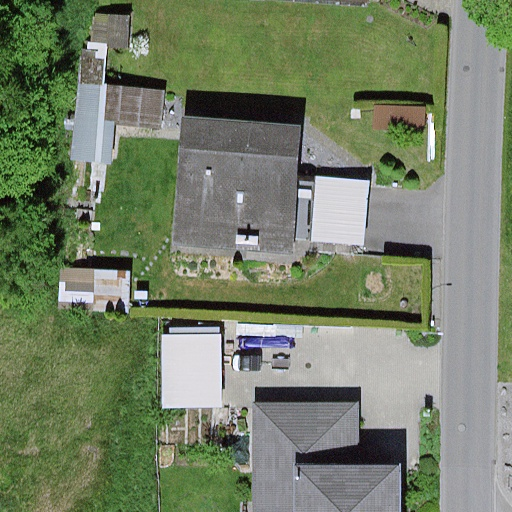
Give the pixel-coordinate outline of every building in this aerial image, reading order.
[(128,18),(92,14),(89,45),(126,48),(128,18)] [(107,51),(82,49),(70,158),(110,163),(114,123),(159,129),(163,92),(103,86),(107,51)] [(423,108),(375,107),(374,128),(423,129),(423,108)] [(306,126),(185,115),(172,244),(293,255),(295,239),(310,240),(316,184),(300,182),(306,126)] [(317,177),(316,184),(310,240),(364,246),(371,182),(317,177)] [(127,273),(59,269),(57,306),(125,310),(127,273)] [(219,334),(161,336),(163,408),(221,407),(219,334)] [(399,511),(398,466),(360,467),(358,403),(256,406),(259,511),(399,511)]
